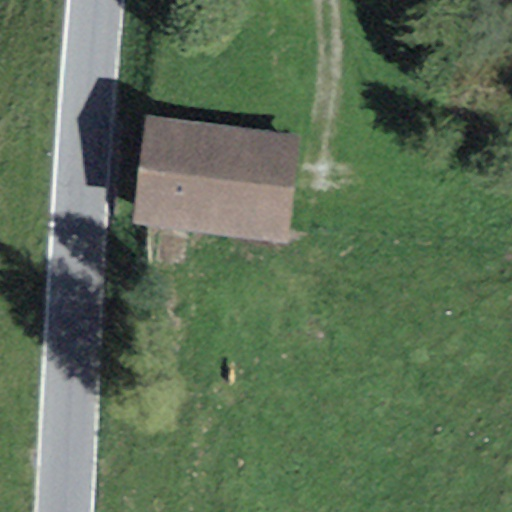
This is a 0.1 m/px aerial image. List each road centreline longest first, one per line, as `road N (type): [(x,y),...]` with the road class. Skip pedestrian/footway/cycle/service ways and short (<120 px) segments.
road 1 (tertiary): [(97,0),(61,511)]
road 2 (track): [(318,0),(330,50),(307,160)]
